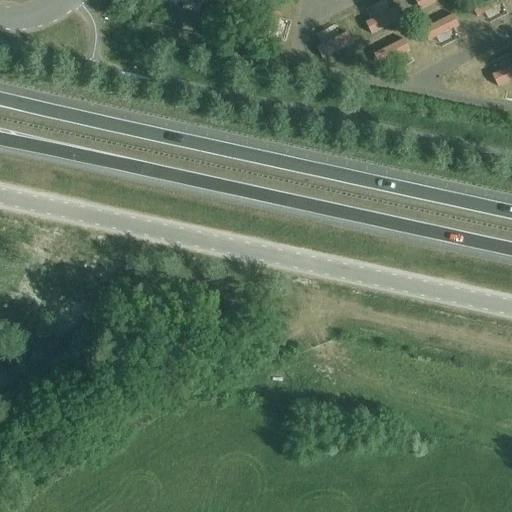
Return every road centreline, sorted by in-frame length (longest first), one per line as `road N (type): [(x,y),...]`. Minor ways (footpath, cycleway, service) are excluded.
road 1 (trunk): [(511,213),(0,99)]
road 2 (unclassified): [(0,195),(511,308)]
road 3 (trunk): [(0,140),(511,249)]
